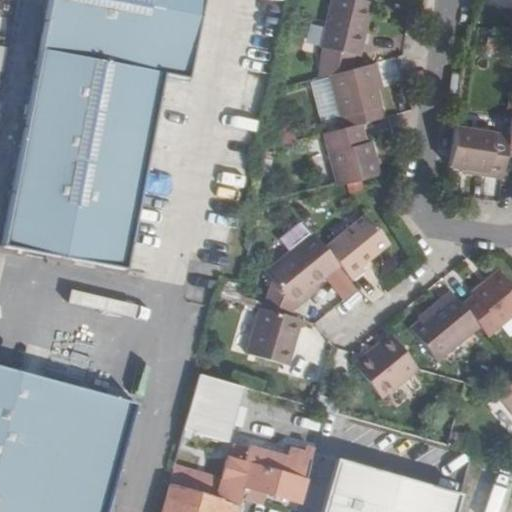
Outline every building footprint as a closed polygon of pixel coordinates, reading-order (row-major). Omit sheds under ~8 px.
[(44,0),(7,191),(0,229),(0,248),(121,271),(159,75),(184,80),(199,0),(44,0)] [(353,59),(358,60),(370,7),(339,0),(330,0),(319,51),(353,59)] [(502,45),(486,43),(484,63),(500,65),(502,45)] [(319,51),(312,79),(328,74),(351,69),(353,59),(319,51)] [(339,116),(380,105),(375,90),(373,81),(380,79),(375,63),(351,69),(328,74),(339,116)] [(380,79),(373,81),(375,90),(382,88),(380,79)] [(378,106),(340,116),(344,128),(382,118),(378,106)] [(511,117),(509,117),(506,139),(503,159),(511,160),(511,117)] [(378,176),(370,143),(365,144),(360,124),(325,133),(339,187),(378,176)] [(506,139),(454,130),(448,169),(462,171),(487,175),(487,179),(499,181),(503,159),(506,139)] [(389,244),(367,215),(325,248),(339,265),(352,281),(365,270),(361,266),(389,244)] [(311,231),(262,270),(291,304),(313,286),(339,265),(325,248),(311,231)] [(474,294),(476,297),(464,306),(482,330),(489,338),(511,319),(511,285),(502,272),(474,294)] [(255,306),(261,308),(264,300),(247,295),(246,298),(241,297),(242,286),(240,286),(222,286),(219,296),(255,306)] [(317,290),(313,286),(291,304),(294,308),(317,290)] [(415,332),(441,364),(482,330),(464,306),(452,293),(427,312),(432,318),(423,325),(415,332)] [(242,353),(287,366),(301,319),(261,308),(255,306),(242,353)] [(432,318),(427,312),(418,318),(423,325),(432,318)] [(387,338),(408,366),(416,368),(391,336),(387,338)] [(381,401),(418,371),(416,368),(408,366),(387,338),(353,365),(381,401)] [(103,511),(133,404),(0,367),(0,511),(103,511)] [(243,389),(202,379),(188,430),(228,441),(243,389)] [(511,410),(511,383),(501,392),(500,394),(511,410)] [(450,433),(446,446),(473,454),(477,440),(450,433)] [(224,483),(178,469),(173,486),(236,504),(242,487),(306,505),(311,489),(313,482),(304,480),(311,457),(315,446),(300,442),(296,453),(286,450),(255,441),(248,463),(231,458),(224,483)] [(316,442),(311,457),(304,480),(313,482),(324,444),(316,442)] [(459,511),(464,496),(340,460),(324,511),(459,511)] [(236,504),(173,486),(166,511),(238,511),(240,505),(236,504)]
